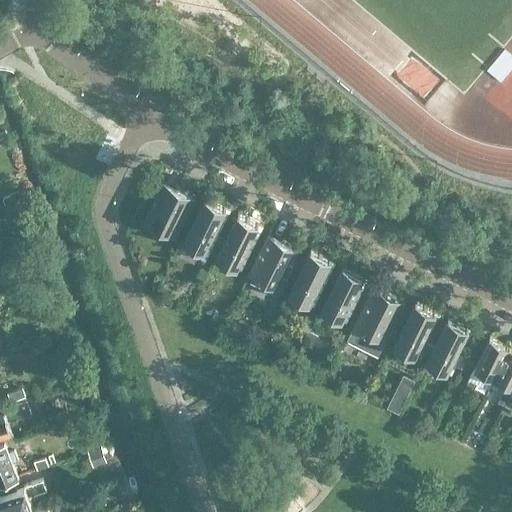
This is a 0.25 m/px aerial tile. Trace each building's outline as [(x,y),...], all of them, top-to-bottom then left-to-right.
[(175,237),(195,197),(163,182),(144,222),(175,237)] [(21,199),(17,192),(3,199),(6,206),(21,199)] [(208,254),(230,210),(205,197),(183,242),(208,254)] [(241,270),(263,226),(238,214),(216,258),(241,270)] [(280,289),(300,250),(268,234),(249,274),(280,289)] [(313,306),(335,262),(310,250),(288,294),(313,306)] [(346,322),(368,278),(343,266),(321,310),(346,322)] [(385,341),(405,302),(373,286),(354,326),(385,341)] [(418,358),(440,314),(415,302),(393,346),(418,358)] [(459,357),(473,330),(448,318),(426,362),(451,374),(455,366),(459,357)] [(494,378),(509,347),(489,337),(474,368),(465,386),(473,390),(481,372),(494,378)] [(504,405),(511,389),(511,347),(509,347),(494,378),(506,384),(498,402),(504,405)] [(461,369),(466,360),(459,357),(455,366),(461,369)] [(83,393),(80,383),(79,381),(70,384),(70,386),(68,387),(71,397),(83,393)] [(27,392),(23,384),(9,390),(12,398),(27,392)] [(511,389),(504,405),(502,409),(510,413),(511,408),(511,389)] [(0,436),(12,433),(7,418),(30,411),(25,397),(5,404),(3,407),(0,407),(0,436)] [(13,463),(8,452),(4,441),(0,442),(0,483),(18,477),(13,463)] [(105,460),(100,446),(89,450),(93,464),(105,460)] [(18,461),(14,450),(8,452),(13,463),(18,461)] [(48,467),(44,457),(33,461),(37,471),(48,467)] [(30,511),(33,511),(29,496),(46,490),(43,481),(0,494),(0,511),(30,511)]
